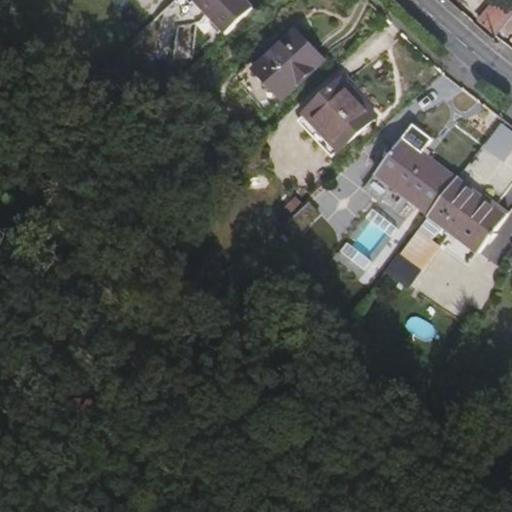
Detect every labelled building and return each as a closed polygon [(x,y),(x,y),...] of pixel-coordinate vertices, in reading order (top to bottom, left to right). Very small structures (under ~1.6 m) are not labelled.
[(172,0),(156,15),(170,31),(191,30),(201,21),(221,41),(248,16),(237,3),(234,0),(172,0)] [(497,34),(511,16),(511,6),(505,0),(494,0),(479,17),(497,34)] [(293,32),(235,86),(239,91),(297,36),(293,32)] [(264,118),(323,63),(297,36),(239,91),(264,118)] [(338,159),(376,124),(342,87),(304,121),(338,159)] [(373,182),(427,223),(454,185),(400,146),(373,182)] [(478,261),(504,222),(454,185),(427,223),(478,261)] [(409,290),(438,246),(415,231),(387,275),(409,290)]
